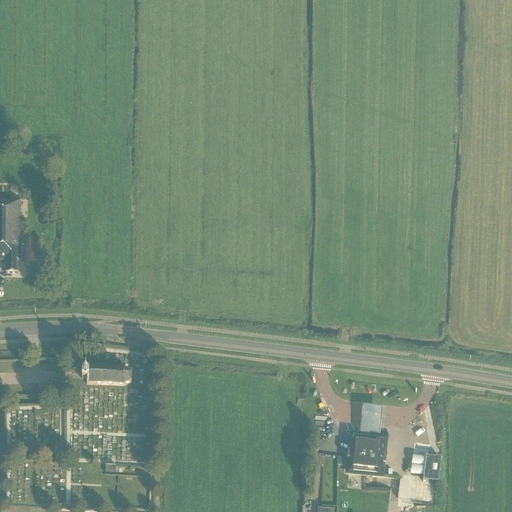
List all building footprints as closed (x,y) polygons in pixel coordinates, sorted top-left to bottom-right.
[(25,242),(25,243),(20,243),(20,201),(0,200),(0,262),(5,262),(5,275),(16,275),(16,262),(20,262),(20,257),(25,257),(25,266),(34,266),(34,242),(25,242)] [(131,383),(131,374),(123,369),(87,369),(87,370),(87,374),(82,373),(81,376),(81,378),(81,380),(87,380),(87,385),(123,387),(131,383)] [(382,406),(361,404),(358,433),(379,435),(382,406)] [(348,474),(381,478),(383,464),(386,465),(387,455),(384,454),(386,440),(377,439),(377,438),(361,436),(361,437),(353,436),(351,452),(348,452),(347,460),(350,460),(348,474)] [(407,471),(419,472),(422,453),(410,452),(407,471)] [(427,457),(426,457),(423,482),(424,482),(438,483),(441,459),(426,457),(427,457)] [(115,472),(115,463),(104,463),(105,472),(115,472)]
